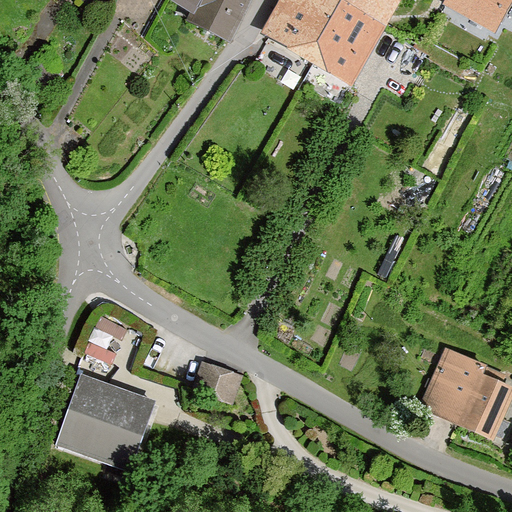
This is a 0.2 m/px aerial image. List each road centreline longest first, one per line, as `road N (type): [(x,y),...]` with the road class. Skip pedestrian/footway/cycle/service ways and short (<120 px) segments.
road 1 (unclassified): [(89,248),(125,286),(234,351),(427,461),(511,490)]
road 2 (unclassified): [(89,248),(264,0)]
road 3 (unclassified): [(0,499),(89,248)]
road 4 (unclassified): [(0,68),(89,248)]
